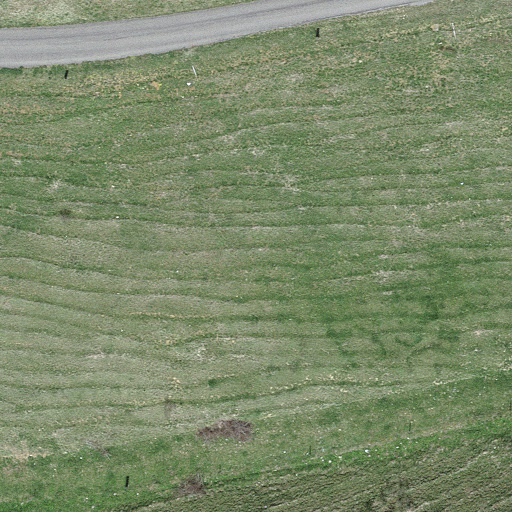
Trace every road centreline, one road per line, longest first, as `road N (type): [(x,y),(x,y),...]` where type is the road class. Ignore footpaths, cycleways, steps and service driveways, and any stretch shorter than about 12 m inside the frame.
road 1 (track): [(0,476),(135,470),(511,389)]
road 2 (unclassified): [(0,46),(365,0)]
